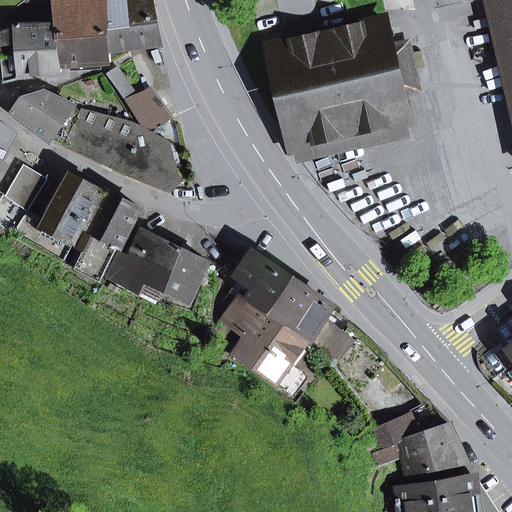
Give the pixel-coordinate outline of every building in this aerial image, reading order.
[(61,66),(111,63),(110,51),(108,52),(107,0),(53,0),(57,28),(53,28),(61,66)] [(107,0),(108,52),(110,51),(135,48),(128,0),(107,0)] [(160,45),(151,0),(128,0),(135,48),(160,45)] [(507,88),(511,112),(511,0),(487,0),(494,27),(493,28),(507,88)] [(409,45),(391,49),(384,20),(377,21),(269,46),(293,149),(409,123),(402,96),(420,92),(409,45)] [(19,26),(19,29),(24,77),(61,66),(53,28),(22,29),(22,25),(19,26)] [(6,82),(24,77),(19,29),(4,34),(1,37),(6,82)] [(124,98),(133,92),(118,68),(108,75),(124,98)] [(150,88),(125,100),(144,128),(153,133),(172,120),(150,88)] [(12,113),(50,141),(52,138),(73,108),(44,93),(31,98),(27,95),(12,113)] [(73,108),(52,138),(67,146),(83,112),(73,108)] [(179,183),(168,141),(153,133),(144,128),(133,123),(84,110),(83,112),(67,146),(170,191),(179,183)] [(0,150),(6,153),(16,134),(0,123),(0,150)] [(48,180),(24,166),(15,182),(38,195),(48,180)] [(40,227),(72,245),(101,190),(70,174),(44,219),(40,227)] [(6,197),(28,211),(29,210),(38,195),(15,182),(6,197)] [(94,236),(116,247),(120,249),(142,209),(108,191),(107,193),(101,190),(72,245),(78,249),(87,232),(94,236)] [(15,232),(32,242),(40,227),(44,219),(29,210),(28,211),(15,232)] [(72,245),(40,227),(32,242),(64,261),(72,245)] [(189,305),(209,263),(143,230),(131,258),(120,253),(108,277),(141,294),(146,282),(189,305)] [(116,247),(94,236),(77,269),(99,280),(116,247)] [(334,306),(254,252),(235,279),(239,282),(255,292),(251,297),(259,303),(259,307),(262,311),(299,336),(305,341),(304,343),(308,345),(328,315),(334,306)] [(259,307),(259,303),(251,297),(255,292),(239,282),(224,305),(232,310),(239,300),(254,313),(259,307)] [(234,354),(277,383),(302,346),(304,343),(305,341),(299,336),(262,311),(259,307),(254,313),(239,300),(232,310),(224,305),(216,315),(245,337),(234,354)] [(511,353),(509,350),(511,348),(511,321),(497,333),(504,342),(482,358),(497,377),(511,366),(511,353)] [(309,379),(308,373),(297,366),(308,351),(302,346),(277,383),(298,396),(309,379)] [(395,445),(398,444),(420,435),(410,415),(383,427),(378,417),(372,419),(383,450),(395,445)] [(427,470),(428,473),(468,464),(449,425),(420,435),(398,444),(407,476),(427,470)] [(491,511),(478,490),(476,475),(399,489),(400,501),(397,502),(398,507),(401,507),(401,511),(491,511)] [(499,511),(476,475),(478,490),(491,511),(499,511)]
